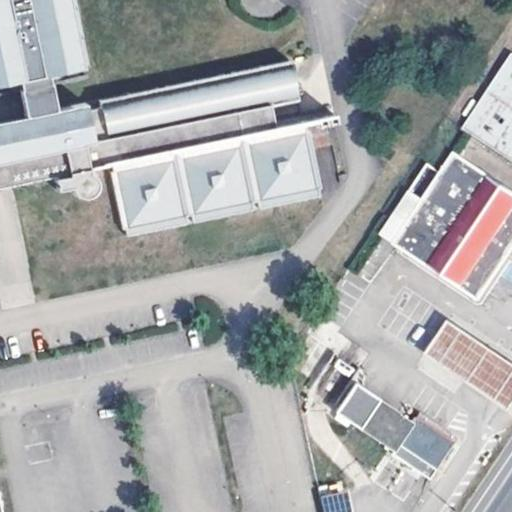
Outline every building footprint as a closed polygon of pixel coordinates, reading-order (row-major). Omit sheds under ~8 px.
[(0,186),(11,184),(57,174),(60,186),(75,183),(77,188),(80,191),(83,193),(87,193),(91,193),(95,191),(98,188),(100,185),(101,180),(99,175),(97,173),(95,171),(93,170),(91,165),(110,161),(111,165),(113,171),(109,172),(122,228),(126,227),(128,236),(190,222),(257,209),(321,196),(319,189),(324,188),(312,129),(308,130),(306,123),(317,121),(318,126),(340,121),(339,112),(279,125),(274,103),(300,97),(292,59),(99,99),(100,107),(91,109),(90,102),(60,108),(53,74),(86,67),(71,0),(0,0),(0,84),(21,80),(25,99),(28,114),(0,119),(0,186)] [(511,20),(461,97),(511,126),(511,20)] [(475,299),(511,243),(511,192),(450,151),(437,170),(425,162),(377,233),(475,299)] [(511,364),(449,322),(425,357),(507,413),(511,406),(511,364)] [(393,451),(412,423),(353,383),(334,412),(393,451)] [(393,451),(391,454),(428,479),(454,440),(417,416),(412,423),(393,451)] [(339,471),(318,475),(321,488),(342,484),(339,471)] [(354,511),(350,491),(320,497),(323,511),(354,511)]
